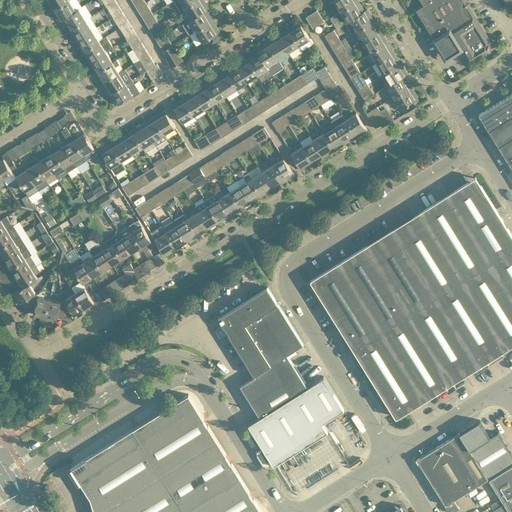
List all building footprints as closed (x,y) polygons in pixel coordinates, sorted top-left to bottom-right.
[(46,0),(47,1),(48,1),(50,5),(50,6),(51,6),(53,8),(53,9),(68,0),(46,0)] [(68,0),(53,9),(52,10),(53,10),(56,13),(55,14),(56,14),(58,18),(58,19),(59,20),(62,19),(79,8),(82,6),(77,0),(68,0)] [(106,6),(113,16),(122,11),(115,0),(106,6)] [(175,0),(181,9),(196,0),(175,0)] [(196,0),(181,9),(188,20),(189,19),(209,7),(207,5),(204,1),(205,1),(204,0),(204,1),(203,0),(196,0)] [(334,0),(341,10),(356,0),(334,0)] [(335,14),(342,24),(345,22),(364,10),(363,8),(362,8),(360,4),(360,3),(359,4),(357,0),(356,0),(341,10),(335,14)] [(455,45),(456,43),(458,43),(458,45),(459,45),(465,54),(464,56),(467,57),(469,61),(490,48),(491,43),(469,8),(467,7),(468,3),(464,2),(464,0),(463,0),(505,0),(510,7),(511,7),(511,0),(420,0),(424,4),(418,8),(417,11),(431,34),(435,35),(436,34),(437,37),(436,37),(436,41),(439,46),(439,49),(441,49),(445,55),(448,56),(456,51),(457,48),(455,45)] [(153,12),(146,2),(136,7),(143,18),(153,12)] [(193,26),(187,30),(189,34),(195,30),(212,20),(212,19),(211,20),(209,16),(210,16),(210,15),(209,16),(207,11),(206,9),(209,7),(192,18),(189,19),(193,26)] [(66,26),(67,25),(69,29),(85,18),(79,8),(62,19),(63,21),(64,21),(66,25),(66,26)] [(364,10),(345,22),(352,33),(357,30),(374,19),(373,19),(371,16),(372,15),(371,15),(368,11),(369,10),(367,8),(364,10)] [(319,24),(324,21),(317,10),(312,13),(319,24)] [(113,16),(120,27),(129,21),(122,11),(113,16)] [(159,23),(153,12),(143,18),(150,29),(159,23)] [(313,28),(319,24),(312,13),(306,16),(313,28)] [(74,38),(75,40),(92,29),(85,18),(69,29),(69,30),(70,29),(72,33),(71,33),(71,34),(72,34),(75,38),(74,38)] [(357,30),(364,40),(381,30),(379,28),(376,24),(377,23),(376,23),(375,23),(373,20),(374,19),(357,30)] [(212,20),(195,30),(202,41),(209,37),(212,43),(222,37),(218,32),(219,31),(218,28),(217,29),(215,25),(215,24),(215,23),(214,24),(212,21),(213,20),(212,20)] [(120,27),(126,38),(135,32),(129,21),(120,27)] [(289,27),(288,28),(299,45),(302,50),(313,43),(300,21),(297,22),(297,23),(293,25),(292,25),(293,26),(289,28),(289,27)] [(166,34),(159,23),(150,29),(157,40),(166,34)] [(280,33),(278,34),(288,51),(292,56),(302,50),(299,45),(288,28),(289,28),(285,31),(285,30),(284,30),(284,31),(280,33)] [(82,50),(82,51),(99,40),(92,29),(75,40),(77,42),(80,46),(79,46),(80,47),(81,47),(83,50),(82,50)] [(325,35),(331,46),(340,40),(334,29),(325,35)] [(364,40),(370,51),(387,40),(386,40),(384,37),(385,37),(385,36),(384,36),(381,32),(382,32),(381,30),(364,40)] [(126,38),(133,49),(142,43),(135,32),(126,38)] [(172,45),(166,34),(157,40),(163,51),(172,45)] [(267,41),(278,58),(288,51),(278,34),(276,35),(276,36),(272,39),(271,38),(271,39),(268,42),(267,41)] [(87,59),(89,61),(105,51),(112,46),(105,36),(99,40),(82,51),(83,51),(85,54),(84,55),(85,55),(88,59),(87,59)] [(331,46),(338,56),(347,51),(340,40),(331,46)] [(370,51),(377,62),(394,51),(393,49),(392,49),(390,45),(390,44),(389,45),(387,41),(388,41),(387,40),(370,51)] [(256,48),(272,73),(273,73),(271,70),(274,67),(279,66),(282,64),(278,58),(267,41),(267,42),(264,44),(263,43),(262,44),(263,44),(259,47),(258,46),(256,48)] [(133,49),(140,59),(149,53),(142,43),(133,49)] [(182,60),(172,45),(163,51),(167,57),(166,58),(171,67),(182,60)] [(248,57),(258,75),(262,80),(272,73),(256,48),(258,51),(256,52),(256,53),(252,55),(251,55),(252,56),(248,58),(248,57)] [(95,72),(112,61),(105,51),(89,61),(90,64),(90,63),(93,67),(93,68),(94,68),(96,71),(95,72)] [(338,56),(345,67),(354,61),(347,51),(338,56)] [(377,62),(384,72),(401,62),(400,61),(400,62),(397,58),(398,58),(398,57),(397,58),(395,53),(394,51),(377,62)] [(146,70),(155,64),(149,53),(140,59),(146,70)] [(239,63),(237,64),(248,81),(258,75),(248,57),(247,58),(248,58),(244,61),(244,60),(243,60),(243,61),(239,63)] [(101,81),(102,83),(119,72),(115,66),(119,64),(116,59),(112,61),(95,72),(96,73),(96,72),(98,75),(98,76),(98,77),(99,76),(101,80),(101,81)] [(345,67),(351,78),(360,72),(354,61),(345,67)] [(387,85),(407,72),(406,70),(405,71),(403,66),(403,65),(402,66),(400,63),(401,62),(384,72),(390,83),(387,85)] [(146,70),(152,79),(163,72),(157,63),(155,64),(146,70)] [(226,71),(237,88),(240,93),(245,90),(241,85),(248,81),(237,64),(235,65),(235,66),(231,69),(231,68),(230,68),(230,69),(227,71),(226,71)] [(325,65),(315,71),(318,76),(322,82),(331,76),(325,65)] [(304,66),(299,69),(302,73),(308,83),(318,76),(315,71),(313,67),(307,70),(304,66)] [(218,76),(215,77),(226,95),(237,88),(226,71),(226,72),(223,74),(222,73),(222,74),(218,77),(218,76)] [(108,93),(109,93),(126,83),(119,72),(102,83),(103,85),(104,85),(106,89),(106,90),(107,89),(109,93),(108,93)] [(351,78),(358,89),(367,83),(360,72),(351,78)] [(387,85),(394,95),(411,85),(410,85),(408,82),(409,81),(408,80),(408,81),(405,77),(406,76),(404,74),(407,73),(407,72),(387,85)] [(302,73),(292,80),(297,89),(308,83),(302,73)] [(338,87),(331,76),(322,82),(326,88),(329,93),(338,87)] [(205,84),(216,101),(226,95),(215,77),(213,79),(214,79),(210,82),(209,81),(208,82),(209,83),(206,85),(205,84)] [(109,93),(109,94),(110,93),(112,97),(111,97),(111,98),(112,98),(115,102),(114,102),(115,105),(132,94),(133,95),(132,95),(133,96),(140,91),(132,79),(126,83),(109,93)] [(292,80),(281,87),(287,96),(297,89),(292,80)] [(367,83),(358,89),(365,99),(374,93),(367,83)] [(196,90),(194,91),(205,108),(216,101),(205,84),(204,84),(205,85),(202,87),(201,86),(200,87),(201,87),(196,90)] [(411,85),(394,95),(401,106),(405,112),(417,105),(418,100),(417,97),(418,96),(416,93),(416,94),(413,90),(414,89),(413,89),(412,89),(410,86),(411,85)] [(281,87),(270,93),(276,103),(287,96),(281,87)] [(332,97),(329,93),(326,88),(315,95),(321,104),(332,97)] [(184,97),(183,97),(194,115),(205,108),(194,91),(192,92),(192,93),(188,95),(187,95),(188,96),(184,98),(184,97)] [(270,93),(259,100),(265,109),(276,103),(270,93)] [(511,93),(479,114),(511,166),(511,93)] [(310,110),(321,104),(315,95),(305,101),(310,110)] [(194,115),(183,97),(183,98),(184,99),(180,101),(180,100),(179,100),(179,101),(175,103),(172,104),(183,122),(194,115)] [(259,100),(249,107),(255,116),(265,109),(259,100)] [(300,117),(310,110),(305,101),(294,108),(300,117)] [(388,123),(377,106),(371,110),(381,124),(382,127),(388,123)] [(249,107),(238,114),(244,123),(255,116),(249,107)] [(289,124),(300,117),(294,108),(283,115),(289,124)] [(157,115),(154,117),(161,128),(164,133),(175,126),(164,109),(162,111),(158,114),(158,113),(157,114),(157,115)] [(371,110),(366,113),(375,128),(381,124),(371,110)] [(356,113),(346,119),(356,136),(367,129),(356,113)] [(238,114),(227,120),(233,129),(244,123),(238,114)] [(332,121),(335,126),(346,143),(356,136),(346,119),(343,114),(332,121)] [(65,115),(61,117),(67,126),(70,124),(65,115)] [(278,131),(289,124),(283,115),(272,121),(278,131)] [(145,121),(143,122),(153,140),(157,145),(167,138),(164,133),(161,128),(154,117),(154,116),(153,116),(153,117),(150,119),(149,118),(149,119),(145,122),(145,121)] [(67,126),(61,117),(57,120),(63,128),(67,126)] [(227,120),(217,127),(222,136),(233,129),(227,120)] [(132,129),(143,146),(153,140),(143,122),(140,124),(141,124),(137,127),(136,126),(136,127),(136,128),(135,128),(133,130),(132,129)] [(63,128),(61,129),(67,138),(69,142),(65,144),(72,156),(74,159),(77,165),(87,159),(84,153),(83,152),(72,134),(67,126),(63,128)] [(264,126),(253,133),(259,142),(270,136),(264,126)] [(335,126),(324,133),(335,149),(346,143),(335,126)] [(44,128),(42,130),(47,138),(51,136),(46,128),(46,127),(44,128)] [(217,127),(206,134),(212,143),(222,136),(217,127)] [(123,135),(121,136),(132,153),(143,146),(132,129),(132,130),(129,132),(128,132),(127,132),(128,133),(124,135),(123,135)] [(47,138),(42,130),(38,132),(43,141),(47,138)] [(76,132),(72,134),(83,152),(84,153),(87,159),(97,153),(93,147),(84,132),(78,136),(76,132)] [(253,133),(243,140),(248,149),(259,142),(253,133)] [(324,133),(314,139),(324,156),(335,149),(324,133)] [(212,143),(206,134),(195,141),(201,150),(212,143)] [(111,142),(111,143),(121,160),(132,153),(121,136),(119,137),(120,138),(115,140),(114,140),(115,141),(112,143),(111,142)] [(23,142),(28,150),(31,148),(26,139),(23,142)] [(314,139),(303,146),(313,163),(324,156),(314,139)] [(243,140),(232,147),(238,156),(248,149),(243,140)] [(28,150),(23,142),(18,144),(24,153),(28,150)] [(102,148),(100,149),(105,158),(110,166),(111,167),(115,174),(126,167),(121,160),(111,143),(110,143),(111,144),(107,146),(107,145),(106,145),(107,146),(102,148)] [(56,144),(52,146),(64,165),(68,171),(77,165),(74,159),(72,156),(65,144),(59,148),(56,144)] [(51,153),(45,156),(55,171),(64,165),(52,146),(48,149),(51,153)] [(187,146),(176,152),(182,161),(193,155),(187,146)] [(313,163),(303,146),(292,153),(302,170),(313,163)] [(232,147),(221,153),(227,162),(238,156),(232,147)] [(172,155),(166,159),(171,168),(182,161),(176,152),(174,148),(169,151),(172,155)] [(0,172),(3,178),(6,183),(17,176),(25,190),(25,189),(17,176),(14,171),(13,172),(9,166),(14,163),(12,160),(7,151),(2,154),(4,157),(0,159),(0,172)] [(221,153),(211,160),(216,169),(227,162),(221,153)] [(163,155),(152,162),(155,166),(166,159),(163,155)] [(37,156),(33,158),(48,183),(58,177),(55,171),(45,156),(40,160),(37,156)] [(32,165),(26,169),(39,189),(49,183),(48,183),(33,158),(29,161),(32,165)] [(284,158),(273,164),(284,181),(294,175),(284,158)] [(166,159),(155,166),(161,175),(171,168),(166,159)] [(211,160),(200,167),(206,176),(216,169),(211,160)] [(20,172),(14,163),(9,166),(13,172),(14,171),(17,176),(25,189),(29,195),(39,189),(26,169),(20,172)] [(273,164),(262,171),(273,188),(284,181),(273,164)] [(155,166),(144,172),(150,181),(161,175),(155,166)] [(200,167),(189,173),(195,182),(197,186),(208,180),(206,176),(200,167)] [(262,171),(251,178),(262,195),(273,188),(262,171)] [(144,172),(133,179),(139,188),(150,181),(144,172)] [(189,173),(178,180),(184,189),(195,182),(189,173)] [(246,181),(241,184),(251,201),(262,195),(251,178),(248,173),(243,176),(246,181)] [(139,188),(133,179),(123,186),(128,195),(139,188)] [(178,180),(168,187),(174,196),(184,189),(178,180)] [(420,211),(425,220),(500,339),(505,348),(511,343),(511,234),(480,184),(478,185),(469,183),(468,181),(420,211)] [(102,184),(93,190),(97,197),(107,191),(102,184)] [(241,184),(230,191),(241,208),(251,201),(241,184)] [(117,197),(123,194),(118,187),(112,191),(117,197)] [(168,187),(157,193),(163,203),(174,196),(168,187)] [(92,189),(85,194),(90,202),(97,197),(93,190),(92,189)] [(230,191),(219,198),(230,215),(241,208),(230,191)] [(157,193),(146,200),(152,209),(163,203),(157,193)] [(216,193),(206,199),(219,222),(230,215),(219,198),(216,193)] [(81,194),(72,199),(75,205),(84,201),(81,194)] [(31,198),(25,201),(28,206),(37,209),(31,198)] [(206,199),(195,206),(198,211),(209,228),(219,222),(206,199)] [(152,209),(146,200),(136,207),(141,216),(152,209)] [(89,205),(79,211),(83,217),(93,211),(89,205)] [(198,211),(187,218),(198,235),(209,228),(198,211)] [(187,218),(184,213),(173,219),(177,224),(187,242),(198,235),(187,218)] [(0,233),(7,229),(13,225),(7,215),(0,219),(0,233)] [(54,217),(47,221),(50,226),(57,222),(54,217)] [(163,226),(166,231),(177,248),(187,242),(177,224),(173,219),(163,226)] [(130,224),(129,226),(143,249),(149,258),(153,256),(151,253),(152,252),(150,249),(149,250),(148,247),(153,243),(151,239),(146,231),(142,225),(139,220),(137,220),(130,224)] [(425,220),(372,253),(447,372),(500,339),(425,220)] [(41,221),(37,224),(43,233),(47,231),(41,221)] [(0,246),(20,234),(14,224),(13,225),(7,229),(0,233),(0,246)] [(60,224),(50,230),(54,235),(64,229),(63,229),(60,224)] [(129,226),(119,232),(131,251),(137,248),(140,252),(143,249),(129,226)] [(43,233),(42,234),(48,244),(53,240),(47,231),(43,233)] [(177,248),(166,231),(155,238),(166,255),(177,248)] [(119,232),(110,238),(124,261),(128,259),(125,255),(131,251),(119,232)] [(0,251),(1,251),(4,257),(26,244),(20,234),(0,246),(0,251)] [(100,244),(100,243),(112,263),(118,260),(120,264),(124,261),(110,238),(100,244)] [(55,243),(51,246),(54,252),(59,249),(55,243)] [(91,247),(90,250),(105,273),(109,271),(106,267),(112,263),(100,243),(97,243),(91,247)] [(0,267),(0,273),(30,255),(32,253),(26,244),(4,257),(8,263),(0,267)] [(447,372),(372,253),(367,244),(311,279),(349,339),(344,342),(355,359),(359,356),(397,416),(452,381),(447,372)] [(89,248),(80,255),(84,261),(93,275),(98,272),(101,276),(105,273),(90,250),(89,248)] [(85,286),(84,286),(88,292),(93,289),(87,279),(93,275),(84,261),(79,254),(69,260),(85,286)] [(13,271),(16,276),(36,264),(30,255),(0,273),(0,277),(0,278),(13,271)] [(153,256),(149,258),(154,266),(158,264),(153,256)] [(149,258),(145,260),(150,269),(154,266),(149,258)] [(134,267),(131,263),(127,265),(130,270),(135,278),(139,276),(134,267)] [(7,290),(10,294),(29,282),(30,282),(37,277),(35,274),(40,271),(36,264),(16,276),(20,282),(7,290)] [(130,270),(127,265),(123,268),(126,272),(131,281),(135,278),(130,270)] [(116,290),(120,288),(114,280),(110,282),(116,290)] [(34,293),(36,292),(30,282),(29,282),(10,294),(12,298),(17,295),(25,309),(35,296),(35,295),(34,293)] [(112,293),(116,290),(110,282),(106,285),(112,293)] [(84,287),(75,293),(87,311),(90,309),(88,305),(94,301),(95,303),(100,300),(93,289),(88,292),(84,286),(84,287)] [(304,343),(268,286),(263,289),(218,317),(255,375),(240,385),(260,416),(248,423),(274,464),(328,430),(323,421),(344,408),(324,376),(308,386),(287,353),(304,343)] [(74,293),(67,298),(65,299),(66,301),(64,302),(66,318),(72,315),(80,310),(82,314),(87,311),(75,293),(74,293)] [(40,319),(44,320),(49,299),(38,296),(36,296),(35,295),(35,296),(25,309),(34,311),(34,313),(41,315),(40,319)] [(49,299),(44,320),(49,321),(50,317),(57,318),(57,316),(66,318),(64,302),(60,302),(60,301),(49,299)] [(198,302),(183,312),(186,316),(201,306),(198,302)] [(483,355),(476,359),(482,369),(489,365),(483,355)] [(482,369),(476,359),(469,364),(475,373),(482,369)] [(262,511),(189,393),(71,466),(91,497),(95,511),(262,511)] [(480,419),(460,432),(488,477),(511,461),(511,453),(498,431),(491,436),(480,419)] [(488,477),(460,432),(451,437),(417,458),(450,511),(451,511),(459,507),(454,499),(480,483),(479,482),(488,477)] [(511,464),(489,479),(501,498),(509,511),(511,509),(511,464)] [(509,511),(501,498),(491,504),(494,510),(490,511),(509,511)]
